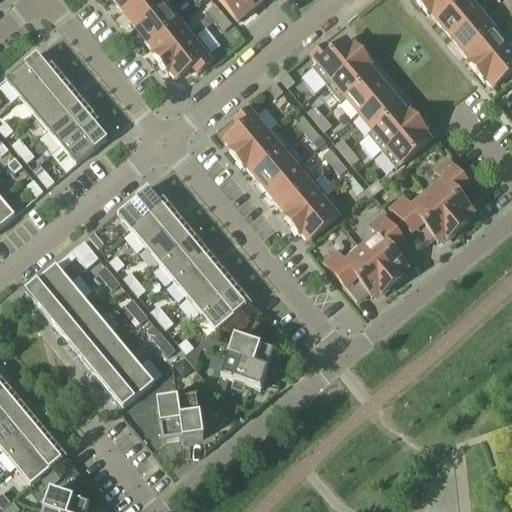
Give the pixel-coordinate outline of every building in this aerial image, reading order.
[(140,0),(109,0),(121,15),(140,0)] [(164,9),(157,0),(140,0),(121,15),(135,32),(164,9)] [(253,11),(244,0),(214,0),(236,26),(253,11)] [(266,0),(244,0),(253,11),(266,0)] [(412,0),(412,1),(420,10),(432,0),(412,0)] [(465,0),(432,0),(420,10),(428,20),(430,18),(436,25),(465,0)] [(478,17),(466,1),(467,0),(465,0),(436,25),(449,41),(478,17)] [(222,18),(214,8),(206,14),(215,24),(222,18)] [(178,26),(164,9),(135,32),(148,48),(178,26)] [(492,33),(478,17),(449,41),(463,57),(492,33)] [(230,28),(222,18),(215,24),(223,34),(230,28)] [(191,42),(178,26),(148,48),(154,56),(152,57),(159,67),(196,39),(195,38),(191,42)] [(505,49),(492,33),(463,57),(469,65),(467,67),(474,75),(505,49)] [(210,57),(196,39),(159,67),(167,77),(169,75),(175,83),(191,71),(196,78),(210,67),(205,60),(210,57)] [(361,59),(353,50),(351,51),(345,44),(329,57),(324,50),(310,61),(315,68),(311,72),(325,89),(361,59)] [(511,75),(511,57),(505,49),(474,75),(483,86),(485,84),(492,92),(511,75)] [(50,76),(36,58),(5,84),(19,101),(50,76)] [(369,69),(361,59),(325,89),(339,106),(373,78),(367,70),(369,69)] [(64,92),(50,76),(19,101),(33,118),(64,92)] [(294,86),(286,77),(278,83),(286,93),(294,86)] [(387,94),(373,78),(339,106),(340,106),(344,103),(357,118),(387,94)] [(274,87),(266,93),(275,102),(282,96),(274,87)] [(78,109),(64,92),(33,118),(47,134),(78,109)] [(401,111),(387,94),(357,118),(371,134),(366,138),(367,139),(401,111)] [(91,125),(78,109),(47,134),(61,151),(91,125)] [(322,120),(313,110),(306,116),(314,126),(322,120)] [(416,126),(409,116),(406,118),(401,111),(367,139),(381,155),(416,126)] [(267,138),(247,114),(234,125),(239,132),(223,145),(230,152),(228,154),(235,164),(267,138)] [(310,130),(301,120),(294,126),(303,136),(310,130)] [(314,126),(323,136),(330,130),(322,120),(314,126)] [(61,151),(75,168),(106,143),(91,125),(61,151)] [(0,135),(5,142),(13,135),(5,126),(0,130),(0,135)] [(424,135),(416,126),(381,155),(395,173),(429,145),(422,137),(424,135)] [(311,146),(318,140),(310,130),(303,136),(311,146)] [(281,154),(267,138),(235,164),(243,173),(246,172),(251,179),(281,154)] [(26,152),(19,143),(11,149),(19,158),(26,152)] [(349,153),(341,143),(334,149),(342,159),(349,153)] [(19,158),(26,167),(34,161),(26,152),(19,158)] [(337,163),(329,153),(322,159),(330,169),(337,163)] [(342,159),(350,169),(358,163),(349,153),(342,159)] [(299,167),(298,166),(294,170),(281,154),(251,179),(265,195),(299,167)] [(22,171),(14,162),(6,168),(14,178),(22,171)] [(339,179),(346,173),(337,163),(330,169),(339,179)] [(468,213),(479,203),(447,165),(435,175),(440,181),(423,194),(457,234),(467,226),(465,223),(472,217),(468,213)] [(313,184),(299,167),(265,195),(279,212),(313,184)] [(54,187),(44,175),(37,181),(47,192),(54,187)] [(327,200),(313,184),(279,212),(285,219),(283,221),(291,230),(327,200)] [(372,200),(382,192),(376,184),(366,193),(372,200)] [(42,196),(33,185),(26,190),(35,202),(42,196)] [(161,209),(147,192),(116,218),(131,235),(161,209)] [(372,200),(366,193),(356,201),(362,208),(372,200)] [(457,234),(423,194),(423,195),(426,199),(410,212),(402,202),(390,212),(422,251),(433,242),(437,246),(444,240),(446,243),(457,234)] [(341,218),(327,200),(291,230),(299,240),(301,238),(307,246),(341,218)] [(362,208),(361,209),(370,219),(380,210),(372,200),(362,208)] [(0,231),(14,220),(0,203),(0,231)] [(175,226),(161,209),(131,235),(144,252),(175,226)] [(402,268),(413,259),(381,220),(369,230),(373,236),(357,249),(390,290),(401,281),(398,278),(406,272),(402,268)] [(189,243),(175,226),(144,252),(158,268),(189,243)] [(97,253),(104,247),(95,236),(88,241),(97,253)] [(203,259),(189,243),(158,268),(172,285),(203,259)] [(69,287),(59,274),(75,261),(85,273),(97,263),(92,257),(83,245),(24,295),(38,312),(69,287)] [(390,290),(357,249),(341,263),(336,257),(324,267),(356,306),(367,297),(371,301),(378,295),(380,298),(390,290)] [(217,276),(203,259),(172,285),(186,302),(217,276)] [(116,276),(124,269),(116,260),(108,266),(116,276)] [(111,279),(104,270),(96,277),(104,286),(111,279)] [(230,293),(217,276),(186,302),(200,318),(230,293)] [(137,286),(130,277),(122,283),(130,292),(137,286)] [(119,288),(111,279),(104,286),(111,295),(119,288)] [(137,301),(145,295),(137,286),(130,292),(137,301)] [(83,303),(69,287),(38,312),(52,329),(83,303)] [(200,318),(214,336),(245,310),(230,293),(200,318)] [(97,320),(83,303),(52,329),(66,345),(97,320)] [(139,313),(131,304),(123,310),(131,319),(139,313)] [(165,319),(158,310),(150,316),(157,325),(165,319)] [(146,322),(139,313),(131,319),(139,328),(146,322)] [(165,334),(173,328),(165,319),(157,325),(165,334)] [(110,336),(97,320),(66,345),(80,362),(110,336)] [(124,353),(110,336),(80,362),(93,379),(124,353)] [(166,346),(159,337),(151,343),(159,352),(166,346)] [(208,341),(197,351),(200,352),(226,361),(266,375),(272,355),(233,342),(230,349),(208,341)] [(185,358),(192,352),(185,343),(177,350),(185,358)] [(166,361),(174,355),(166,346),(159,352),(166,361)] [(196,351),(183,361),(193,373),(200,352),(197,351),(196,351)] [(138,370),(124,353),(93,379),(107,395),(138,370)] [(219,381),(214,397),(220,404),(227,383),(259,394),(266,375),(226,361),(219,381)] [(183,362),(174,371),(181,379),(191,371),(183,362)] [(107,395),(122,413),(152,387),(138,370),(107,395)] [(0,428),(18,413),(4,396),(0,400),(0,428)] [(182,445),(202,442),(196,400),(175,404),(182,445)] [(182,445),(175,404),(155,407),(161,448),(182,445)] [(32,430),(18,413),(0,428),(0,453),(1,455),(32,430)] [(46,446),(32,430),(1,455),(15,472),(46,446)] [(15,472),(30,489),(60,464),(46,446),(15,472)] [(59,482),(51,473),(40,483),(47,492),(59,482)] [(86,511),(88,509),(48,495),(42,511),(86,511)] [(1,497),(0,498),(0,511),(2,511),(9,507),(1,497)]
